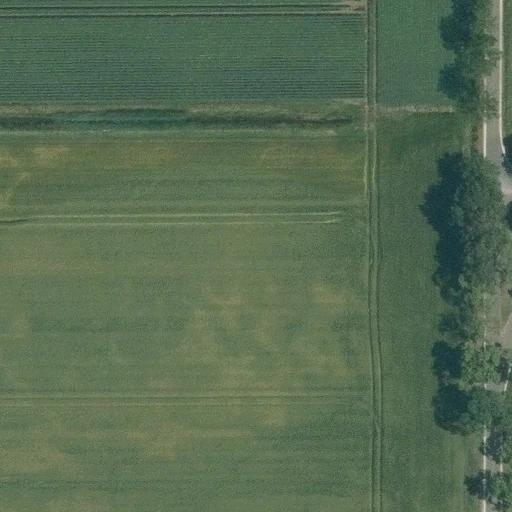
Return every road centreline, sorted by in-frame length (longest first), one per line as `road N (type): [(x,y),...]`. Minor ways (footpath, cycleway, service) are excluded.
road 1 (unclassified): [(493,190),(493,0)]
road 2 (unclassified): [(492,366),(493,190)]
road 3 (unclassified): [(493,511),(492,366)]
